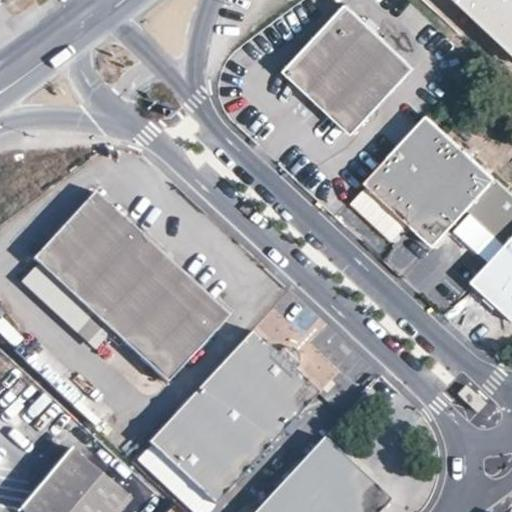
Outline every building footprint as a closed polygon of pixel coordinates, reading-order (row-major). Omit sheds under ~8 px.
[(511,0),(458,0),(511,50),(511,0)] [(345,137),(406,68),(339,7),(277,75),(345,137)] [(511,197),(490,177),(423,116),(362,184),(380,201),(430,244),(456,214),(498,252),(511,236),(511,197)] [(106,338),(164,390),(226,322),(100,209),(90,200),(28,268),(32,271),(106,338)] [(511,236),(498,252),(469,284),(509,319),(506,322),(506,327),(508,329),(511,331),(511,236)] [(106,338),(32,271),(18,286),(91,354),(104,340),(106,338)] [(248,335),(146,448),(217,511),(319,398),(279,362),(248,335)] [(25,341),(12,355),(85,422),(101,437),(116,424),(25,341)] [(332,359),(303,362),(305,378),(334,375),(332,359)] [(468,397),(462,405),(465,407),(476,415),(481,408),(468,397)] [(356,472),(322,441),(256,511),(382,511),(391,504),(356,472)] [(216,511),(217,511),(146,448),(131,465),(170,500),(183,511),(216,511)] [(18,511),(112,511),(124,497),(66,450),(30,495),(17,511),(18,511)]
